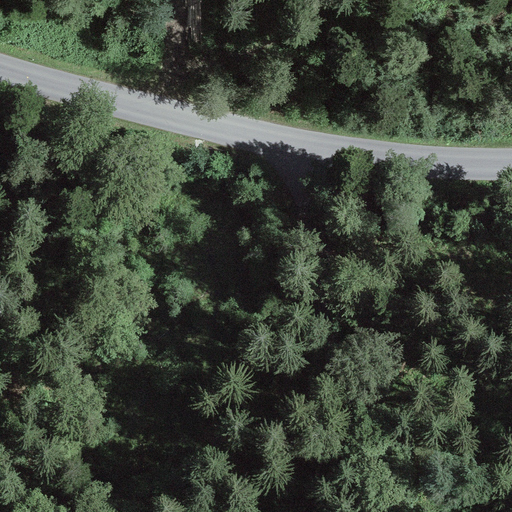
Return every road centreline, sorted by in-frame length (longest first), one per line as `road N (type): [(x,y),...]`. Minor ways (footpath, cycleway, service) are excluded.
road 1 (tertiary): [(511,164),(449,167),(0,70)]
road 2 (track): [(264,131),(355,374),(383,511)]
